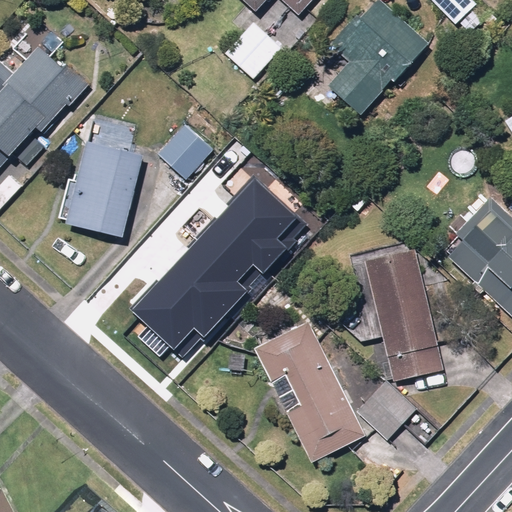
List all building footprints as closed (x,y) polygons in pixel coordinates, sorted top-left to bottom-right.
[(252,0),(264,11),(274,0),(288,0),(305,15),(319,0),(252,0)] [(435,45),(386,0),(384,0),(367,20),(363,16),(345,36),(364,52),(335,84),(371,116),(435,45)] [(477,4),(472,0),(431,0),(456,25),(477,4)] [(284,50),(259,26),(233,52),(258,76),(284,50)] [(18,155),(54,115),(59,120),(92,84),(46,42),(18,73),(3,60),(0,62),(0,86),(1,88),(0,88),(0,171),(16,153),(18,155)] [(215,152),(190,124),(162,149),(187,178),(215,152)] [(133,238),(151,155),(90,142),(72,224),(133,238)] [(0,211),(37,175),(24,162),(0,185),(0,211)] [(303,232),(253,183),(213,224),(263,273),(267,277),(287,256),(283,252),(303,232)] [(511,210),(500,198),(467,230),(450,245),(511,309),(511,210)] [(263,273),(213,224),(173,265),(228,318),(247,297),(243,294),(263,273)] [(448,370),(421,249),(371,261),(399,381),(448,370)] [(173,265),(132,308),(183,357),(203,336),(207,340),(228,318),(173,265)] [(370,435),(315,325),(263,351),(318,461),(370,435)] [(393,380),(362,412),(392,440),(422,409),(393,380)] [(18,511),(3,481),(0,481),(0,511),(18,511)]
